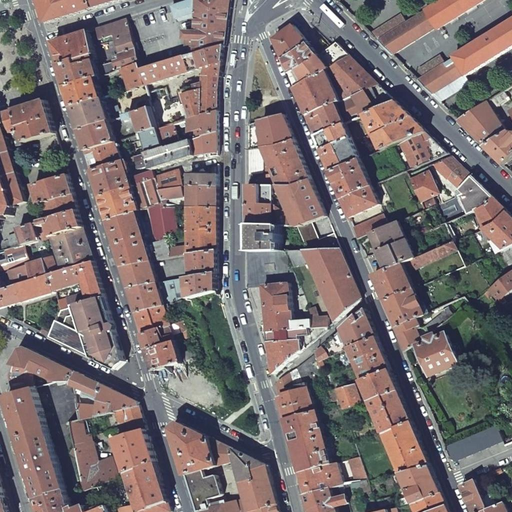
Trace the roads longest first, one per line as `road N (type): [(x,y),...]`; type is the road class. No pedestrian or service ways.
road 1 (residential): [(247,14),(448,476)]
road 2 (secondary): [(280,448),(234,288),(235,92),(247,14)]
road 3 (residential): [(40,36),(151,397)]
road 4 (residential): [(315,0),(511,194)]
road 5 (residential): [(0,322),(151,397)]
road 6 (residential): [(151,397),(266,452),(280,448)]
road 7 (residential): [(164,0),(40,36)]
road 8 (residential): [(151,397),(187,511)]
